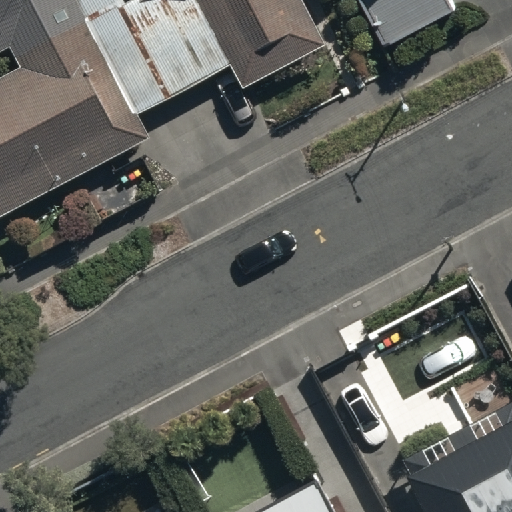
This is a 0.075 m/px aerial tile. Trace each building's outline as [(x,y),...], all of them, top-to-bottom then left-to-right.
[(139,129),(72,0),(0,0),(0,63),(12,57),(24,81),(0,93),(0,227),(150,149),(139,129)] [(72,0),(139,129),(237,78),(249,100),(324,61),(292,0),(137,0),(143,9),(123,19),(113,0),(72,0)] [(362,0),(389,51),(457,15),(449,0),(362,0)] [(511,511),(511,397),(401,458),(430,511),(511,511)] [(336,511),(316,472),(258,501),(263,511),(336,511)]
